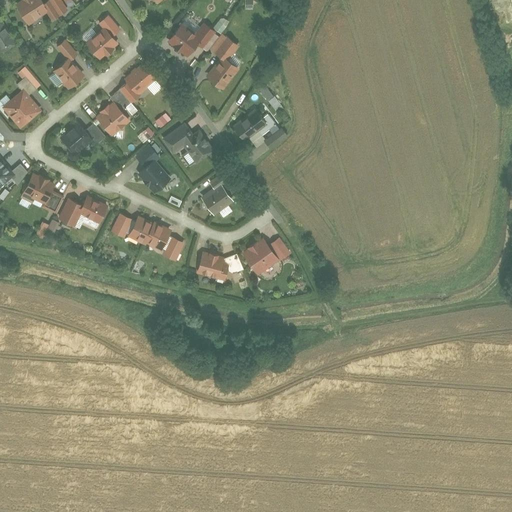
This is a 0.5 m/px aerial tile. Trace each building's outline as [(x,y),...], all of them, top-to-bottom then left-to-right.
[(25,0),(17,5),(30,26),(50,14),(41,0),(25,0)] [(215,27),(222,32),(230,20),(222,15),(215,27)] [(0,51),(3,56),(18,46),(1,20),(0,20),(0,51)] [(183,24),(169,42),(189,57),(198,46),(203,50),(217,32),(207,25),(198,35),(183,24)] [(87,43),(101,60),(119,44),(106,28),(87,43)] [(225,91),(242,69),(225,56),(208,77),(225,91)] [(54,72),(70,89),(85,77),(69,59),(54,72)] [(158,79),(144,64),(126,80),(141,95),(158,79)] [(266,80),(260,84),(276,111),(283,107),(266,80)] [(24,90),(3,108),(22,130),(43,111),(24,90)] [(113,136),(131,121),(116,102),(98,117),(113,136)] [(246,142),(268,125),(257,110),(235,127),(246,142)] [(168,112),(156,118),(160,126),(172,119),(168,112)] [(64,136),(73,148),(90,135),(81,123),(64,136)] [(144,142),(155,133),(149,125),(138,135),(144,142)] [(185,147),(198,165),(215,152),(199,129),(184,140),(176,130),(163,140),(174,155),(185,147)] [(0,190),(17,176),(0,156),(0,190)] [(155,194),(172,180),(155,161),(139,175),(155,194)] [(57,185),(33,174),(23,194),(47,205),(57,185)] [(215,216),(235,202),(223,184),(203,198),(215,216)] [(110,208),(89,198),(80,214),(101,225),(110,208)] [(54,214),(49,229),(56,231),(61,216),(54,214)] [(172,231),(139,216),(129,237),(163,253),(172,231)] [(44,236),(49,223),(44,221),(39,234),(44,236)] [(265,239),(243,254),(259,276),(280,261),(265,239)] [(226,258),(204,253),(198,275),(226,282),(230,267),(224,265),(226,258)]
